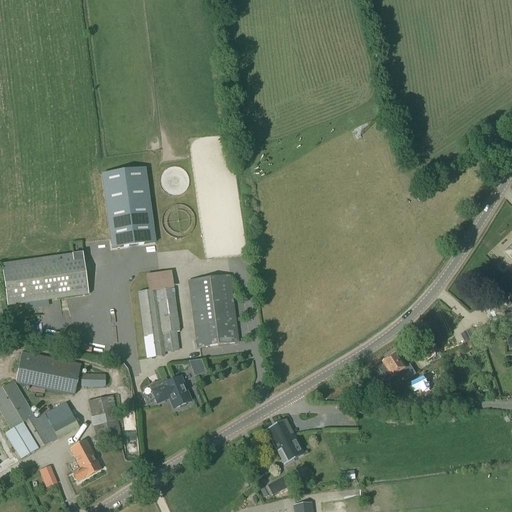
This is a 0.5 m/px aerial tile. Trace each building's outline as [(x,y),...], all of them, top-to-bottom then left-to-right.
[(149,188),(146,168),(103,174),(112,247),(156,241),(149,188)] [(82,254),(1,265),(6,307),(87,295),(82,254)] [(496,258),(489,264),(495,271),(502,265),(496,258)] [(229,276),(187,282),(196,349),(238,343),(229,276)] [(172,290),(156,292),(161,334),(176,332),(178,332),(172,290)] [(147,293),(137,295),(147,359),(162,357),(153,292),(147,293)] [(511,309),(509,303),(493,311),(498,323),(511,315),(511,309)] [(487,323),(471,330),(475,338),(491,331),(487,323)] [(430,339),(423,344),(432,358),(439,354),(430,339)] [(26,354),(20,384),(74,395),(80,365),(26,354)] [(391,358),(382,364),(392,379),(400,373),(406,382),(415,375),(409,366),(407,368),(398,354),(397,355),(395,354),(391,356),(391,358)] [(206,372),(201,360),(189,361),(195,376),(206,372)] [(163,381),(148,388),(155,405),(168,399),(173,409),(179,407),(179,408),(185,406),(184,404),(190,402),(180,378),(164,385),(163,381)] [(425,379),(410,386),(414,393),(428,386),(425,379)] [(14,382),(0,389),(0,413),(11,432),(22,425),(34,418),(35,420),(35,419),(14,382)] [(112,397),(88,402),(96,441),(120,436),(112,397)] [(35,419),(35,420),(48,445),(78,428),(65,404),(35,419)] [(34,418),(22,425),(37,451),(48,445),(35,420),(34,418)] [(302,455),(292,436),(288,438),(281,424),(267,432),(277,451),(281,449),(288,463),(302,455)] [(22,425),(6,435),(22,460),(37,451),(22,425)] [(85,442),(69,451),(79,469),(72,473),(77,483),(101,470),(85,442)] [(57,483),(54,477),(44,482),(46,488),(57,483)] [(333,511),(333,498),(322,498),(322,511),(333,511)]
